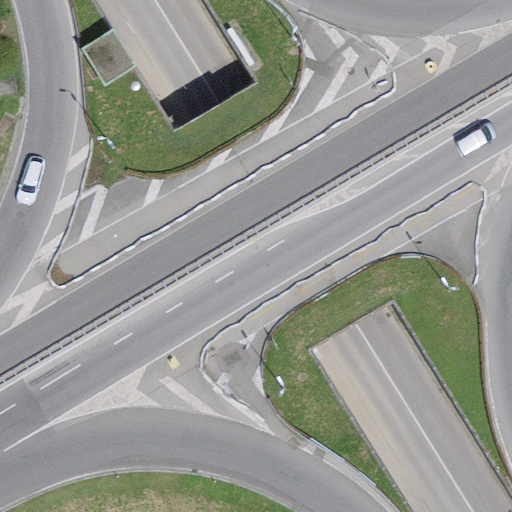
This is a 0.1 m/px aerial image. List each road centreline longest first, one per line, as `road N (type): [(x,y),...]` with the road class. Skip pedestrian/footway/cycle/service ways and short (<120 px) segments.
road 1 (residential): [(470,511),(152,0)]
road 2 (primary): [(511,61),(0,355)]
road 3 (primary): [(0,426),(511,134)]
road 4 (residential): [(0,481),(79,445),(167,438),(256,456),(346,511)]
road 5 (residential): [(37,0),(51,99),(33,187),(0,260)]
road 6 (residential): [(511,416),(496,306),(511,224)]
road 7 (residential): [(510,0),(438,8),(379,0)]
